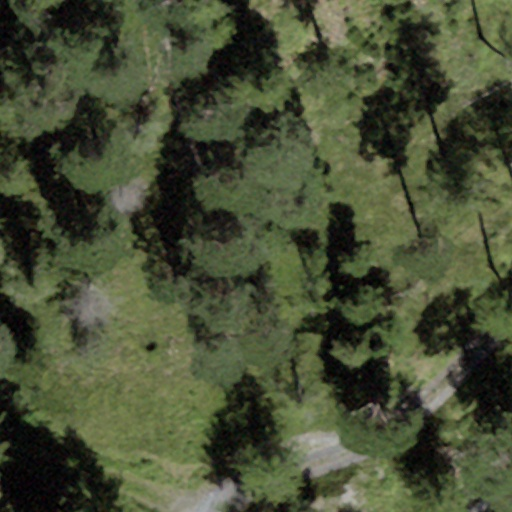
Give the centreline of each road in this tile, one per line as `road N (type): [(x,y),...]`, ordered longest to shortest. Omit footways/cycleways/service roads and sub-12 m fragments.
road 1 (track): [(220,511),(227,496),(376,429),(478,352),(511,309)]
road 2 (track): [(168,511),(0,409)]
